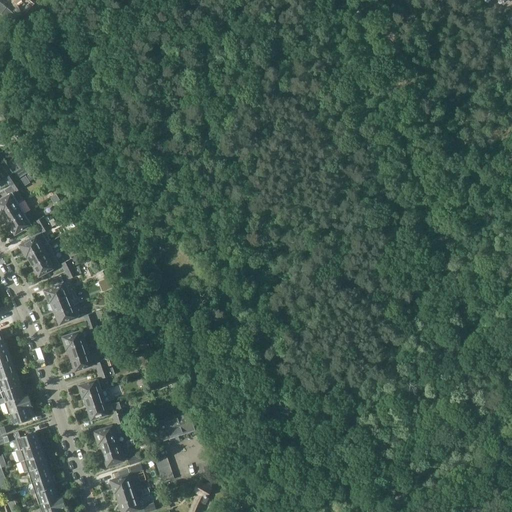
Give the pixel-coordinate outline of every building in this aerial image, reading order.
[(6,7),(2,12),(17,24),(21,19),(6,7)] [(0,129),(9,123),(2,114),(0,116),(0,129)] [(10,125),(0,132),(0,141),(14,132),(10,125)] [(32,161),(15,172),(19,178),(36,167),(32,161)] [(15,172),(9,176),(1,166),(0,166),(0,182),(6,178),(10,186),(19,180),(19,178),(15,172)] [(20,181),(19,180),(10,186),(15,192),(30,182),(27,176),(20,181)] [(3,214),(19,204),(13,193),(0,200),(0,211),(2,214),(3,214)] [(36,207),(33,202),(27,206),(30,210),(36,207)] [(6,219),(9,223),(25,213),(19,204),(3,214),(4,215),(3,216),(5,219),(6,219)] [(31,224),(25,213),(9,223),(12,228),(11,229),(13,233),(15,233),(14,233),(15,234),(31,224)] [(44,216),(35,222),(38,228),(50,221),(47,216),(45,217),(44,216)] [(50,221),(38,228),(40,230),(41,233),(42,233),(57,224),(54,219),(50,221)] [(78,235),(82,233),(78,226),(77,227),(69,231),(74,240),(80,237),(78,235)] [(48,244),(42,233),(41,233),(40,230),(31,236),(32,239),(21,245),(27,256),(28,255),(48,244)] [(31,261),(33,265),(49,255),(53,253),(48,244),(28,255),(28,257),(28,258),(30,261),(31,261)] [(53,253),(49,255),(33,265),(36,270),(35,271),(37,274),(38,274),(39,276),(56,267),(60,265),(53,253)] [(64,271),(74,266),(82,262),(79,255),(61,264),(64,271)] [(74,266),(64,271),(69,280),(82,273),(79,267),(75,269),(74,266)] [(61,276),(51,280),(53,287),(45,290),(50,302),(51,302),(70,294),(76,291),(74,287),(68,289),(66,282),(64,283),(61,276)] [(112,288),(108,278),(103,280),(108,290),(112,288)] [(73,300),(70,294),(51,302),(52,303),(51,305),(52,308),(54,308),(55,312),(74,304),(88,298),(86,295),(73,300)] [(79,316),(74,304),(55,312),(57,317),(56,319),(57,322),(59,322),(60,324),(79,316)] [(100,310),(83,316),(85,322),(96,318),(102,316),(100,310)] [(99,325),(96,318),(85,322),(88,329),(99,325)] [(67,349),(68,349),(86,343),(84,337),(85,337),(86,336),(85,332),(83,331),(82,332),(82,331),(63,337),(67,349)] [(97,346),(98,351),(113,346),(110,340),(105,341),(106,343),(97,346)] [(0,354),(8,352),(7,348),(8,346),(7,342),(5,342),(4,341),(0,342),(0,354)] [(70,355),(71,359),(89,353),(86,343),(68,349),(68,350),(68,351),(69,355),(70,355)] [(0,366),(12,363),(10,358),(11,357),(10,353),(9,353),(8,352),(0,354),(0,366)] [(94,365),(89,353),(71,359),(73,364),(72,365),(74,368),(75,369),(76,371),(94,365)] [(98,370),(106,368),(112,365),(116,364),(114,358),(96,364),(98,370)] [(0,379),(16,374),(15,372),(14,369),(15,368),(14,364),(12,364),(12,363),(0,366),(0,379)] [(106,370),(106,368),(98,370),(101,379),(115,375),(113,368),(106,370)] [(0,390),(3,390),(20,385),(18,380),(19,379),(18,375),(16,375),(16,374),(0,379),(0,390)] [(83,396),(102,390),(98,379),(79,386),(83,396)] [(160,383),(149,387),(151,392),(162,388),(160,383)] [(20,386),(20,385),(3,390),(0,390),(0,398),(1,399),(2,403),(5,402),(23,396),(22,391),(23,390),(21,386),(20,386)] [(86,404),(88,407),(106,401),(104,397),(109,396),(106,388),(102,390),(83,396),(83,398),(84,397),(85,399),(84,400),(85,403),(86,404)] [(29,394),(23,396),(5,402),(9,414),(31,406),(32,406),(29,394)] [(110,400),(106,401),(88,407),(89,413),(89,414),(90,417),(91,418),(92,420),(110,414),(110,413),(112,412),(114,418),(124,415),(119,401),(112,404),(110,400)] [(32,411),(31,406),(9,414),(13,424),(15,423),(15,424),(35,417),(34,416),(35,415),(34,411),(32,411)] [(189,412),(158,422),(164,439),(169,438),(170,441),(179,438),(177,435),(194,429),(189,412)] [(124,415),(114,418),(116,425),(127,422),(124,415)] [(0,427),(0,430),(1,434),(12,431),(10,424),(0,427)] [(95,432),(98,442),(118,436),(114,426),(95,432)] [(18,450),(23,448),(39,443),(38,438),(39,437),(37,433),(36,433),(35,432),(20,437),(18,432),(12,433),(15,440),(18,450)] [(5,443),(15,440),(12,433),(3,437),(5,443)] [(102,449),(104,453),(121,448),(118,436),(98,442),(99,444),(100,443),(101,445),(100,446),(101,449),(102,449)] [(40,443),(39,443),(23,448),(18,450),(16,450),(20,462),(21,462),(27,460),(27,459),(43,454),(41,449),(42,448),(41,444),(40,443)] [(125,460),(121,448),(104,453),(105,459),(105,460),(106,463),(107,464),(108,466),(125,460)] [(43,454),(27,459),(27,460),(21,462),(25,473),(31,471),(47,466),(45,460),(46,459),(45,455),(43,455),(43,454)] [(130,465),(141,462),(138,455),(128,458),(130,465)] [(156,460),(159,470),(170,467),(167,456),(156,460)] [(141,464),(131,468),(133,474),(144,470),(141,464)] [(32,483),(34,482),(51,477),(49,471),(50,470),(48,466),(47,466),(31,471),(33,477),(30,478),(32,483)] [(170,467),(159,470),(163,482),(174,479),(170,467)] [(111,480),(115,491),(134,485),(130,474),(111,480)] [(51,477),(34,482),(36,488),(30,490),(32,494),(38,492),(54,487),(52,482),(53,481),(52,477),(51,477)] [(10,489),(6,479),(0,480),(0,485),(2,492),(10,489)] [(200,481),(195,489),(194,490),(194,491),(195,491),(195,492),(198,493),(196,497),(195,497),(194,500),(189,511),(199,511),(202,505),(207,495),(208,495),(210,491),(212,489),(211,488),(212,484),(209,482),(205,485),(200,481)] [(117,498),(118,498),(120,502),(137,496),(134,485),(115,491),(115,492),(116,492),(117,493),(116,494),(117,498)] [(39,504),(42,503),(58,498),(56,493),(57,492),(56,488),(54,488),(54,487),(38,492),(40,499),(38,500),(39,504)] [(41,511),(53,511),(65,508),(67,508),(66,507),(68,505),(66,501),(64,501),(63,496),(58,498),(42,503),(39,504),(41,511)] [(149,511),(157,510),(154,503),(141,508),(137,496),(120,502),(122,507),(121,508),(122,511),(123,511),(149,511)] [(15,501),(9,503),(12,511),(18,511),(15,501)]
